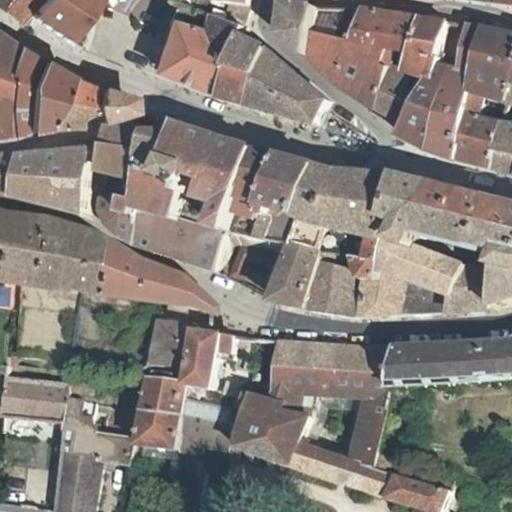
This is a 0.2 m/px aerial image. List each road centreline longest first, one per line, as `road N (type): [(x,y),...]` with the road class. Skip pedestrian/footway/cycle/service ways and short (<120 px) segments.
road 1 (residential): [(0,206),(96,226),(270,318),(345,330),(465,327),(511,313)]
road 2 (residential): [(400,158),(327,152),(156,95),(55,52),(0,17)]
road 3 (residential): [(400,158),(377,125),(276,40),(268,0)]
road 4 (residential): [(333,0),(511,21)]
